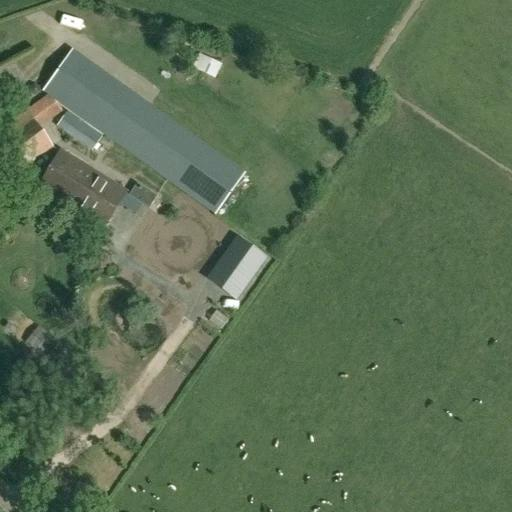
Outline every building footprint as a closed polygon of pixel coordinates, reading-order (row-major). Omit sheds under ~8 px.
[(215,214),(243,174),(71,51),(43,90),(215,214)] [(51,146),(39,131),(63,112),(50,96),(26,115),(22,110),(1,127),(29,163),(51,146)] [(77,213),(99,176),(60,151),(37,188),(77,213)] [(99,176),(77,213),(102,229),(126,193),(99,176)] [(156,197),(136,185),(128,197),(148,210),(156,197)] [(172,223),(155,212),(140,233),(157,245),(172,223)] [(236,300),(265,260),(237,240),(208,280),(236,300)] [(111,269),(108,248),(86,251),(90,272),(111,269)] [(53,340),(38,327),(25,343),(40,356),(53,340)] [(140,443),(160,408),(132,392),(112,427),(140,443)] [(121,434),(112,444),(128,458),(137,448),(121,434)]
